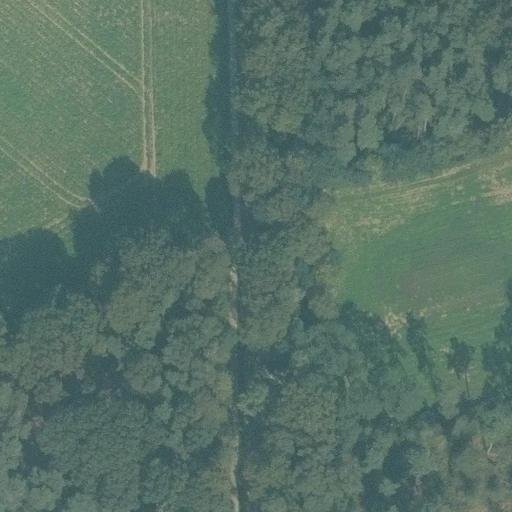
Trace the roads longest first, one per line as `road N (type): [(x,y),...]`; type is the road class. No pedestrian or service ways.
road 1 (track): [(245,0),(253,511)]
road 2 (track): [(249,217),(0,364)]
